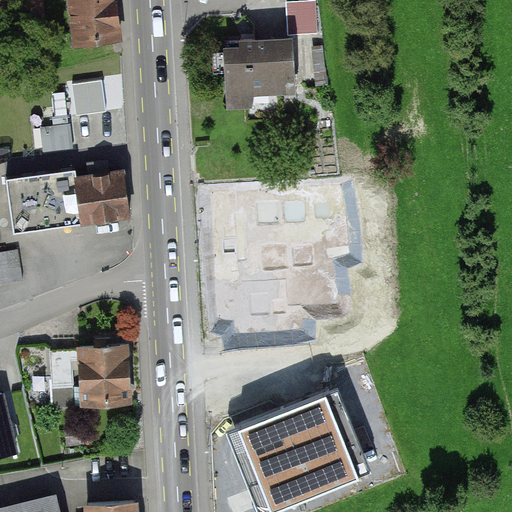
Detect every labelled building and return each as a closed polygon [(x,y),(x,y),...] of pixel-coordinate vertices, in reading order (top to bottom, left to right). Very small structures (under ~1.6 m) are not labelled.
[(39,0),(0,0),(0,17),(41,12),(39,0)] [(113,0),(62,0),(67,47),(118,42),(113,0)] [(316,3),(287,5),(288,20),(289,36),(318,35),(316,3)] [(293,98),(290,47),(224,51),(228,113),(252,111),(252,100),(293,98)] [(102,82),(73,85),(77,116),(106,112),(102,82)] [(74,119),(44,121),(46,147),(76,145),(74,119)] [(75,174),(8,184),(16,238),(125,222),(119,177),(77,183),(75,174)] [(319,192),(287,193),(290,253),(322,251),(319,192)] [(0,285),(24,282),(20,251),(0,253),(0,285)] [(129,343),(80,345),(83,406),(132,404),(129,343)] [(0,458),(19,454),(3,394),(0,395),(0,458)] [(338,397),(230,439),(259,511),(289,511),(371,480),(338,397)] [(54,511),(50,494),(0,505),(0,511),(54,511)] [(130,511),(130,498),(75,500),(75,511),(130,511)]
